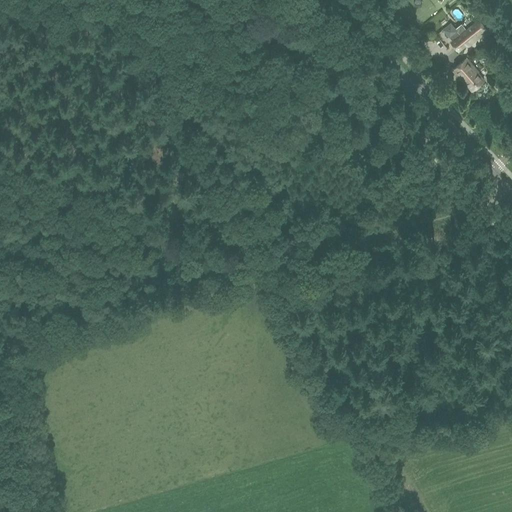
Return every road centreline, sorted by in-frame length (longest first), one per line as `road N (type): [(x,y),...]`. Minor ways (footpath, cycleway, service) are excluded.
road 1 (track): [(0,354),(477,208)]
road 2 (track): [(100,0),(262,274)]
road 3 (track): [(0,165),(262,274)]
road 4 (track): [(270,271),(395,511)]
road 5 (secondary): [(488,173),(335,0)]
